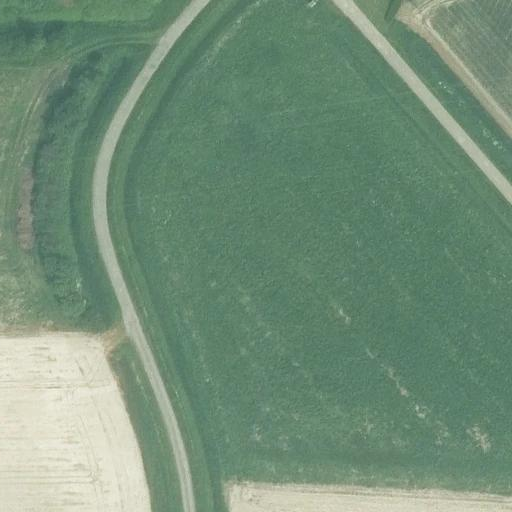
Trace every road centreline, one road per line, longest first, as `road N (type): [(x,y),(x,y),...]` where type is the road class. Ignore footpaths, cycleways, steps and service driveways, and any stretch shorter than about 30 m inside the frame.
road 1 (unclassified): [(186,511),(178,442),(108,252),(98,191),(113,131),(205,0)]
road 2 (unclassified): [(511,192),(344,0)]
